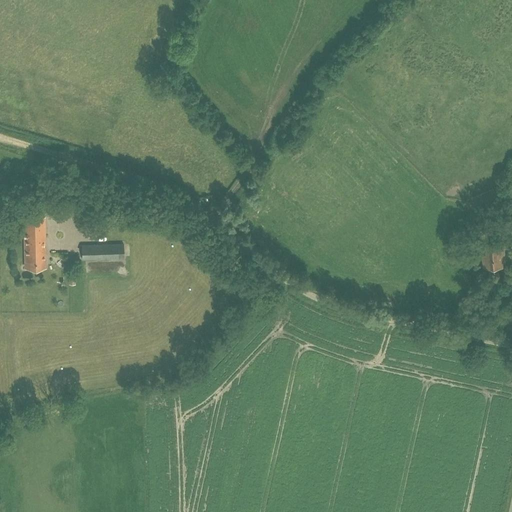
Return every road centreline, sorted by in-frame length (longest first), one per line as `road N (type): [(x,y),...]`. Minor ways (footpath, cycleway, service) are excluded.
road 1 (track): [(269,270),(161,188),(0,138)]
road 2 (unclassified): [(511,348),(328,304),(269,270)]
